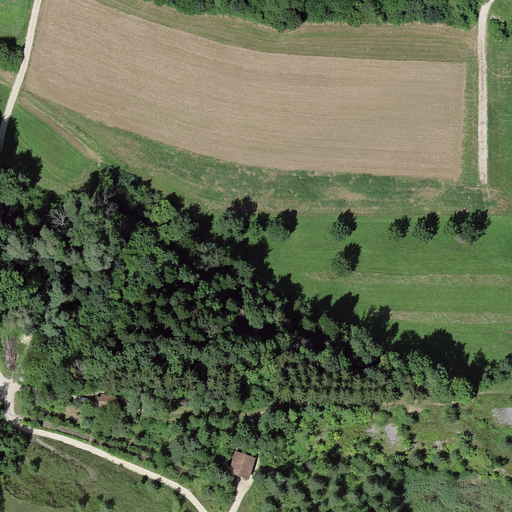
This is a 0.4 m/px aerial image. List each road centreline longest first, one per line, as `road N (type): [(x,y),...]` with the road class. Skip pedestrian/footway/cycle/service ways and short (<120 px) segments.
road 1 (track): [(483,219),(477,34),(492,0)]
road 2 (track): [(12,423),(186,492),(203,511)]
road 3 (track): [(0,139),(38,0)]
road 4 (unknown): [(262,28),(136,0)]
